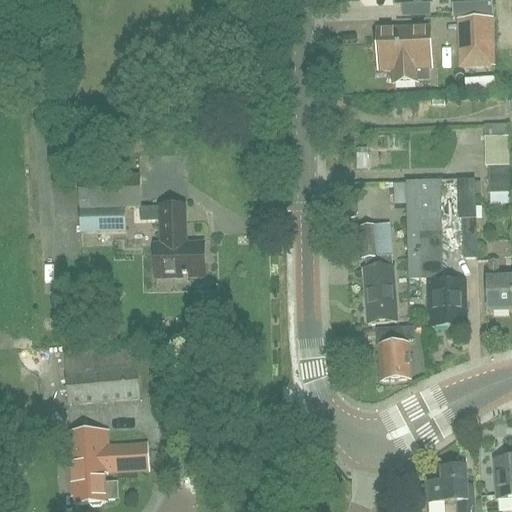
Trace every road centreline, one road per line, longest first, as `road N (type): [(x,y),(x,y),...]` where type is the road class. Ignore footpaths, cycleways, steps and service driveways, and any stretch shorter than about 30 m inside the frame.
road 1 (tertiary): [(372,441),(341,429),(311,370),(303,0)]
road 2 (tertiary): [(511,377),(372,441)]
